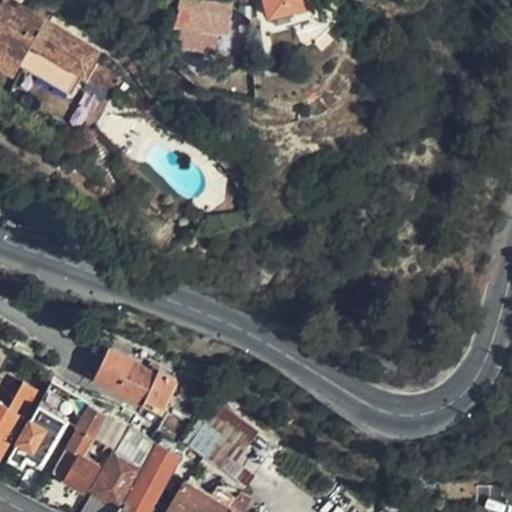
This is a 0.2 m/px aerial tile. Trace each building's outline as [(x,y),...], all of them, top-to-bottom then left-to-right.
[(83,78),(96,55),(99,50),(51,22),(32,12),(10,0),(0,0),(0,63),(17,74),(23,64),(75,93),(83,78)] [(38,0),(32,12),(51,22),(58,10),(40,0),(38,0)] [(264,0),(268,14),(270,13),(289,8),(305,4),(304,0),(264,0)] [(193,6),(191,25),(228,29),(230,13),(193,6)] [(289,8),(270,13),(277,25),(289,22),(289,8)] [(129,74),(96,55),(83,78),(116,97),(129,74)] [(83,159),(64,148),(58,158),(77,168),(83,159)] [(153,408),(165,376),(147,369),(145,373),(95,354),(85,381),(153,408)] [(47,381),(5,455),(19,463),(23,456),(37,463),(65,417),(73,422),(85,402),(47,381)] [(0,442),(32,389),(19,383),(6,406),(0,402),(0,442)] [(85,402),(73,422),(75,424),(51,469),(82,488),(96,462),(78,450),(89,432),(86,430),(90,424),(117,440),(124,425),(85,402)] [(270,445),(209,402),(183,439),(244,482),(270,445)] [(90,492),(78,511),(110,511),(114,504),(119,507),(142,466),(138,464),(151,440),(124,425),(117,440),(112,449),(90,492)] [(114,504),(110,511),(145,511),(180,451),(178,449),(173,453),(155,443),(142,466),(119,507),(114,504)] [(230,507),(236,496),(212,473),(196,462),(183,484),(227,511),(230,507)] [(227,511),(183,484),(169,509),(173,511),(227,511)]
